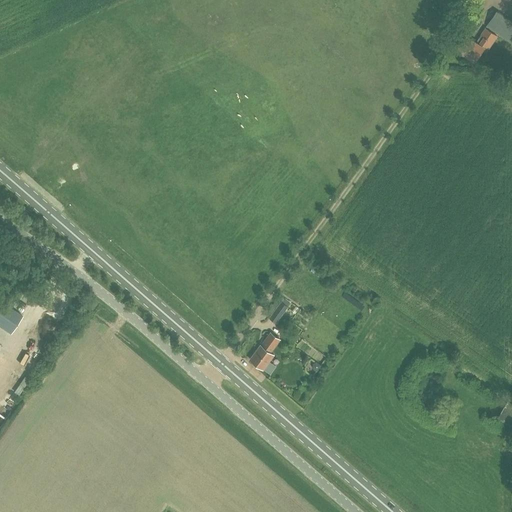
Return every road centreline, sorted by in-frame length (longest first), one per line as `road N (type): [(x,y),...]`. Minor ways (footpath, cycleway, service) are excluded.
road 1 (primary): [(391,511),(0,170)]
road 2 (unclassified): [(356,511),(113,301),(0,219)]
road 3 (track): [(222,364),(447,51)]
